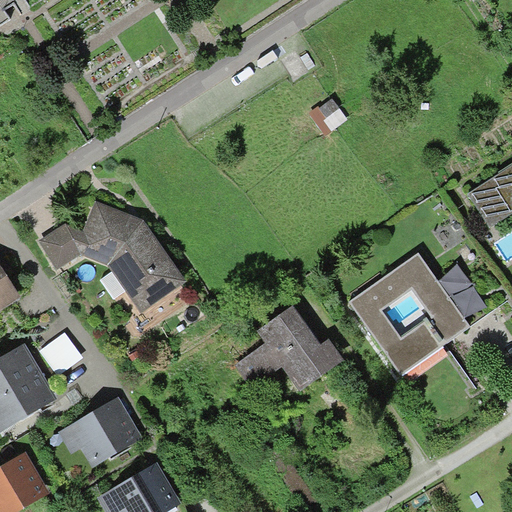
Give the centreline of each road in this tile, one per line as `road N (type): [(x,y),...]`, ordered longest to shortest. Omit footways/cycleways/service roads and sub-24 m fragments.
road 1 (residential): [(0,210),(322,0)]
road 2 (residential): [(367,511),(511,420)]
